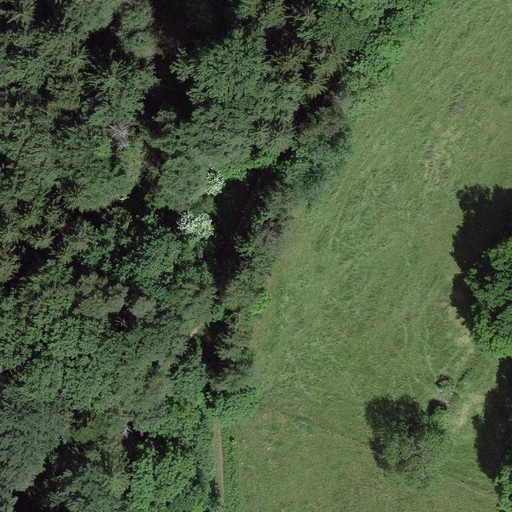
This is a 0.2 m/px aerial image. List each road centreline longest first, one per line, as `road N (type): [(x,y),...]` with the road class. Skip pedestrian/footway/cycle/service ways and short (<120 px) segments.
road 1 (track): [(226,511),(215,311),(242,225),(396,0)]
road 2 (track): [(117,511),(153,386),(215,311)]
